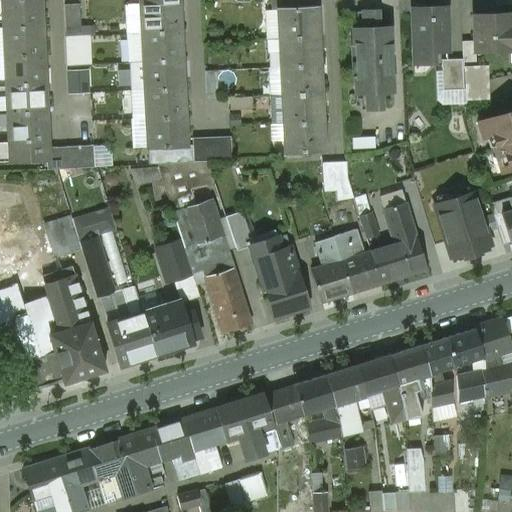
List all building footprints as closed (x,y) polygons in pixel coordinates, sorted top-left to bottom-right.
[(39,0),(2,0),(2,1),(8,1),(9,11),(3,11),(4,29),(40,27),(39,0)] [(177,0),(140,0),(142,34),(148,34),(179,32),(177,0)] [(297,0),(270,0),(271,11),(278,11),(278,10),(298,8),(297,0)] [(79,4),(64,5),(65,37),(81,36),(79,4)] [(445,6),(411,8),(413,76),(423,75),(431,67),(430,53),(446,52),(445,6)] [(298,8),(278,10),(278,11),(279,39),(285,39),(316,37),(315,8),(298,8)] [(377,11),(362,12),(363,29),(352,29),(355,93),(366,93),(366,110),(381,109),(380,92),(391,91),(388,28),(378,28),(377,11)] [(510,13),(472,15),(473,41),(473,52),(474,52),(509,50),(509,63),(511,62),(511,24),(511,25),(510,13)] [(40,27),(4,29),(4,30),(10,29),(10,39),(4,40),(5,57),(42,55),(40,27)] [(179,32),(148,34),(149,44),(143,45),(143,62),(149,62),(180,60),(179,32)] [(316,37),(285,39),(286,50),(280,50),(280,53),(281,67),(287,67),(318,66),(316,37)] [(279,39),(267,40),(267,53),(280,53),(280,50),(286,50),(285,39),(279,39)] [(473,41),(461,42),(462,59),(462,64),(475,63),(474,52),(473,52),(473,41)] [(42,55),(5,57),(5,58),(11,58),(11,68),(5,68),(6,85),(43,84),(42,55)] [(462,59),(441,60),(442,91),(463,90),(462,64),(462,59)] [(180,60),(149,62),(150,73),(144,73),(145,91),(151,90),(182,89),(180,60)] [(318,66),(287,67),(287,78),(281,78),(282,96),(288,96),(319,94),(318,66)] [(485,67),(464,68),(466,99),(487,98),(485,67)] [(68,69),(69,92),(92,92),(91,69),(68,69)] [(216,71),(205,72),(206,95),(217,94),(216,71)] [(43,84),(6,85),(6,86),(12,86),(13,96),(7,96),(7,111),(8,114),(45,112),(43,84)] [(6,86),(0,85),(0,110),(7,111),(7,96),(13,96),(12,86),(6,86)] [(182,89),(151,90),(151,101),(145,102),(146,119),(152,119),(183,117),(182,89)] [(319,94),(288,96),(289,107),(283,107),(284,124),(290,124),(321,123),(319,94)] [(252,97),(229,99),(229,110),(252,109),(252,97)] [(511,111),(477,122),(482,139),(492,136),(495,145),(493,146),(499,163),(505,161),(508,169),(511,168),(511,111)] [(8,114),(0,114),(0,124),(8,124),(9,143),(46,142),(45,112),(8,114)] [(183,117),(152,119),(153,130),(147,130),(148,148),(185,146),(183,117)] [(321,123),(290,124),(290,135),(284,135),(285,154),(322,152),(321,123)] [(230,137),(217,138),(218,161),(231,160),(230,137)] [(205,138),(192,139),(192,146),(193,162),(206,162),(205,138)] [(217,138),(205,138),(206,162),(207,162),(218,161),(217,138)] [(46,142),(9,143),(10,161),(46,159),(47,159),(46,148),(46,142)] [(9,143),(0,143),(0,161),(10,161),(9,143)] [(92,145),(79,146),(81,168),(93,167),(92,145)] [(67,146),(55,147),(56,169),(69,169),(67,146)] [(79,146),(67,146),(69,169),(81,168),(79,146)] [(185,146),(148,148),(148,153),(156,153),(157,164),(193,162),(192,146),(185,146)] [(55,147),(46,148),(47,159),(46,159),(47,170),(56,169),(55,147)] [(193,162),(157,164),(161,179),(172,212),(195,204),(191,191),(214,184),(207,162),(206,162),(193,162)] [(346,162),(333,163),(335,192),(336,202),(353,199),(347,178),(346,162)] [(333,163),(320,163),(323,193),(335,192),(333,163)] [(158,168),(130,170),(135,186),(161,179),(158,168)] [(473,194),(435,206),(451,257),(464,253),(465,257),(478,253),(476,249),(489,245),(473,194)] [(195,204),(172,212),(181,241),(191,274),(192,274),(202,271),(204,278),(231,269),(228,259),(227,259),(208,200),(195,204)] [(405,202),(382,210),(393,244),(398,242),(397,238),(414,233),(405,202)] [(511,210),(501,214),(504,223),(510,243),(511,242),(511,210)] [(241,212),(225,217),(236,251),(250,247),(252,246),(241,212)] [(377,236),(370,213),(359,217),(366,240),(377,236)] [(71,218),(47,226),(57,257),(81,250),(71,218)] [(504,223),(497,226),(503,245),(510,243),(504,223)] [(354,230),(346,233),(351,250),(359,248),(354,230)] [(346,233),(333,237),(340,260),(353,256),(351,250),(346,233)] [(414,233),(397,238),(398,242),(393,244),(369,251),(379,284),(425,269),(414,233)] [(33,234),(18,238),(22,250),(37,245),(33,234)] [(252,246),(250,247),(262,284),(273,317),(308,306),(290,247),(289,248),(286,235),(252,246)] [(96,236),(80,242),(97,297),(113,292),(96,236)] [(333,237),(314,243),(319,259),(325,257),(327,264),(340,260),(333,237)] [(181,241),(155,249),(166,282),(178,278),(186,302),(199,298),(192,274),(191,274),(181,241)] [(353,256),(340,260),(350,293),(379,284),(369,251),(353,256)] [(9,285),(0,256),(0,323),(8,321),(5,309),(22,304),(15,284),(10,285),(10,284),(9,285)] [(327,264),(310,269),(321,302),(350,293),(340,260),(327,264)] [(231,269),(204,278),(222,333),(251,324),(233,268),(231,269)] [(70,282),(66,269),(62,270),(42,277),(48,297),(58,332),(89,322),(76,280),(70,282)] [(22,304),(5,309),(8,321),(21,360),(18,361),(19,364),(22,363),(31,391),(63,381),(48,335),(58,332),(48,297),(22,304)] [(179,301),(142,313),(155,355),(193,343),(179,301)] [(142,313),(106,324),(119,367),(155,355),(142,313)] [(502,320),(474,329),(482,357),(499,352),(499,353),(511,349),(502,320)] [(58,332),(48,335),(63,381),(63,383),(104,370),(89,322),(58,332)] [(474,329),(447,338),(456,366),(472,361),(482,357),(474,329)] [(456,366),(447,338),(420,346),(428,376),(429,385),(443,382),(439,372),(456,367),(456,366)] [(420,346),(388,356),(397,386),(428,376),(420,346)] [(499,352),(482,357),(482,396),(483,397),(509,391),(511,369),(511,363),(503,366),(499,353),(499,352)] [(397,386),(388,356),(356,366),(365,396),(382,390),(397,386)] [(472,361),(472,373),(456,377),(457,410),(458,410),(458,402),(482,396),(482,357),(472,361)] [(356,366),(325,376),(334,405),(352,400),(365,396),(356,366)] [(325,376),(294,385),(303,415),(321,409),(334,405),(325,376)] [(428,376),(397,386),(404,410),(404,420),(422,417),(414,392),(429,387),(429,385),(428,376)] [(443,382),(429,385),(429,387),(431,416),(433,416),(432,408),(452,404),(450,380),(443,382)] [(294,385),(263,395),(274,430),(277,438),(289,434),(284,421),(303,415),(294,385)] [(397,386),(382,390),(391,423),(404,420),(404,410),(397,386)] [(263,395),(227,406),(243,457),(245,458),(265,453),(259,435),(274,430),(263,395)] [(352,400),(334,405),(339,422),(340,427),(341,436),(360,431),(352,400)] [(334,405),(321,409),(325,420),(326,426),(339,422),(334,405)] [(216,409),(182,420),(192,450),(203,446),(225,440),(216,409)] [(182,420),(150,430),(160,459),(178,454),(192,450),(182,420)] [(325,420),(305,424),(309,443),(341,436),(340,427),(339,422),(326,426),(325,420)] [(150,430),(118,440),(128,470),(142,465),(142,466),(160,460),(160,459),(150,430)] [(274,430),(259,435),(265,453),(278,449),(278,441),(277,438),(274,430)] [(289,434),(277,438),(278,441),(281,449),(293,446),(289,434)] [(447,435),(433,436),(434,458),(449,457),(447,435)] [(118,440),(87,450),(97,479),(114,474),(128,470),(118,440)] [(203,446),(192,450),(197,466),(210,462),(207,452),(205,453),(203,446)] [(360,447),(345,450),(347,470),(363,467),(360,447)] [(423,460),(408,461),(407,449),(406,449),(408,493),(424,492),(423,460)] [(87,450),(55,460),(65,489),(79,485),(96,480),(97,479),(87,450)] [(192,450),(178,454),(179,460),(183,470),(197,466),(192,450)] [(216,450),(207,452),(210,462),(197,466),(199,474),(222,467),(216,450)] [(310,458),(284,463),(285,483),(299,481),(299,489),(311,487),(310,458)] [(55,460),(22,470),(35,510),(50,506),(51,510),(55,509),(55,511),(71,511),(65,489),(55,460)] [(160,460),(142,466),(142,465),(128,470),(133,486),(133,485),(147,481),(147,480),(160,475),(164,473),(160,460)] [(183,470),(179,460),(172,462),(178,481),(199,474),(197,466),(183,470)] [(128,470),(114,474),(121,498),(136,494),(133,485),(133,486),(128,470)] [(323,490),(322,471),(312,472),(313,491),(323,490)] [(260,472),(237,480),(243,501),(267,493),(260,472)] [(97,479),(96,480),(103,505),(113,501),(112,495),(119,492),(121,499),(136,494),(121,498),(114,474),(97,479)] [(160,475),(147,480),(147,481),(133,485),(136,494),(163,485),(160,475)] [(438,477),(439,491),(452,490),(451,476),(438,477)] [(237,480),(223,484),(231,511),(232,511),(245,508),(243,501),(237,480)] [(79,485),(65,489),(71,511),(77,511),(86,509),(83,500),(87,499),(86,495),(82,496),(79,485)] [(209,511),(203,489),(196,491),(199,504),(198,505),(199,511),(209,511)] [(396,509),(395,490),(370,491),(371,510),(396,509)] [(196,491),(176,496),(180,510),(198,505),(199,504),(196,491)] [(316,511),(330,511),(329,491),(309,492),(310,511),(316,511)]
